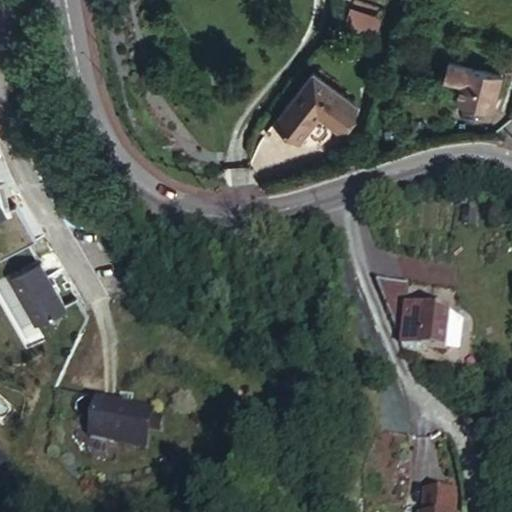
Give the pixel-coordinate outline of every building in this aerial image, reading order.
[(496,108),(504,76),(459,65),(456,75),(466,78),(461,100),(496,108)] [(309,74),(271,127),(295,146),(315,119),(333,133),(352,106),(309,74)] [(25,323),(55,307),(31,264),(1,280),(25,323)] [(410,351),(416,311),(417,290),(385,285),(410,351)] [(460,318),(416,311),(410,351),(454,358),(454,356),(460,320),(460,318)] [(466,358),(471,322),(460,320),(454,356),(466,358)] [(84,436),(140,447),(147,412),(90,401),(84,436)] [(427,511),(459,511),(459,493),(427,494),(427,511)]
